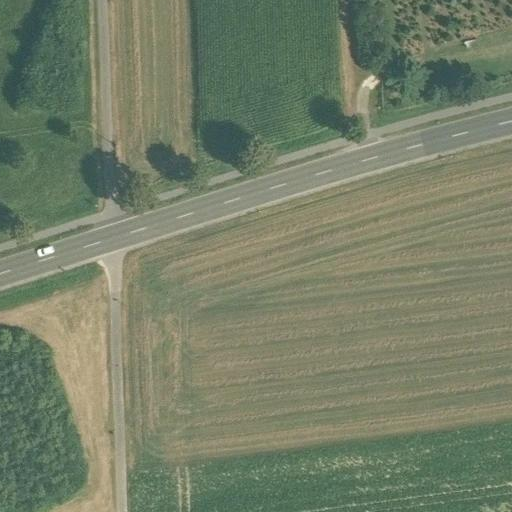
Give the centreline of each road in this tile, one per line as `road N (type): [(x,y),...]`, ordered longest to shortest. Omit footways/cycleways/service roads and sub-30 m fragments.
road 1 (tertiary): [(0,274),(511,122)]
road 2 (track): [(121,511),(112,239)]
road 3 (track): [(102,0),(112,239)]
road 4 (track): [(363,0),(370,160)]
